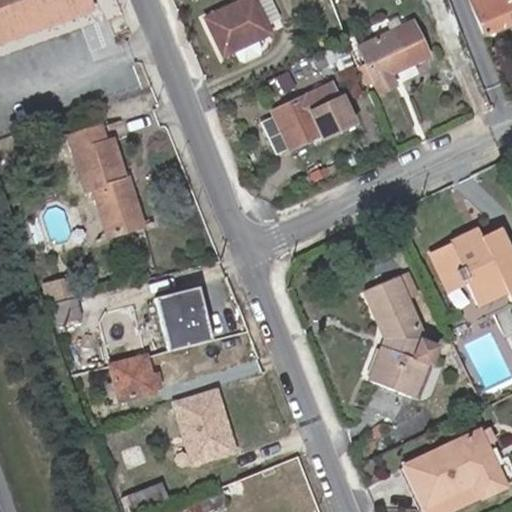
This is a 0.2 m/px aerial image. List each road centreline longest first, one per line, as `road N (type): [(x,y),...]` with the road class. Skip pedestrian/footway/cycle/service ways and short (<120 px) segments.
road 1 (residential): [(245,254),(511,129)]
road 2 (residential): [(245,254),(353,511)]
road 3 (residential): [(137,0),(245,254)]
